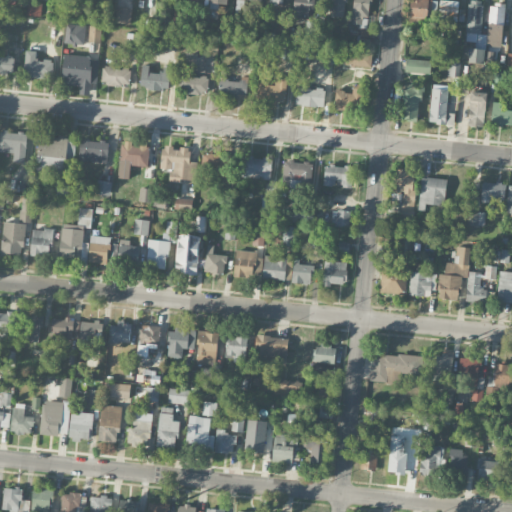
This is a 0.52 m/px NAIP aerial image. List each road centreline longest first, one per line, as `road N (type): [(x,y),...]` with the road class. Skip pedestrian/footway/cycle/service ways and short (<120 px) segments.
road 1 (residential): [(341,511),(398,0)]
road 2 (residential): [(511,158),(0,104)]
road 3 (residential): [(504,511),(0,459)]
road 4 (residential): [(363,320),(0,281)]
road 5 (residential): [(511,335),(363,320)]
